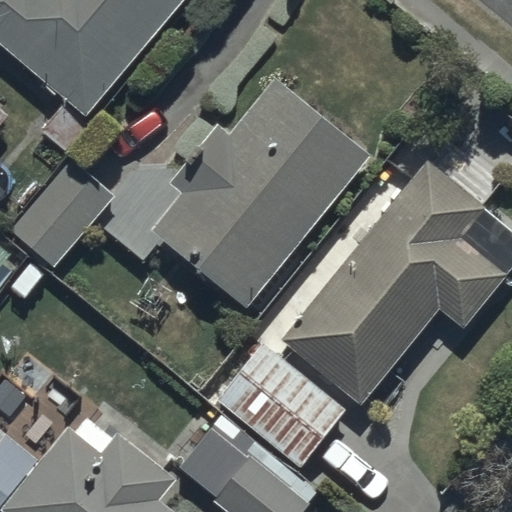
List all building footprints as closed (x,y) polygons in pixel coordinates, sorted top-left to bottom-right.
[(0,0),(0,32),(82,107),(178,0),(0,0)] [(183,180),(151,220),(246,297),(369,146),(271,67),(227,122),(217,114),(172,171),(183,180)] [(0,97),(0,120),(11,107),(0,97)] [(511,262),(511,220),(486,198),(503,178),(463,144),(444,165),(429,152),(275,329),(356,400),(437,308),(457,326),(511,262)] [(68,154),(11,223),(53,258),(110,189),(68,154)] [(0,234),(0,252),(9,242),(0,234)] [(265,331),(214,392),(298,462),(349,402),(265,331)] [(0,502),(12,511),(188,511),(156,487),(173,466),(117,422),(100,442),(63,413),(34,449),(1,423),(0,425),(0,502)] [(247,446),(212,495),(234,511),(294,511),(317,483),(269,447),(262,457),(247,446)]
